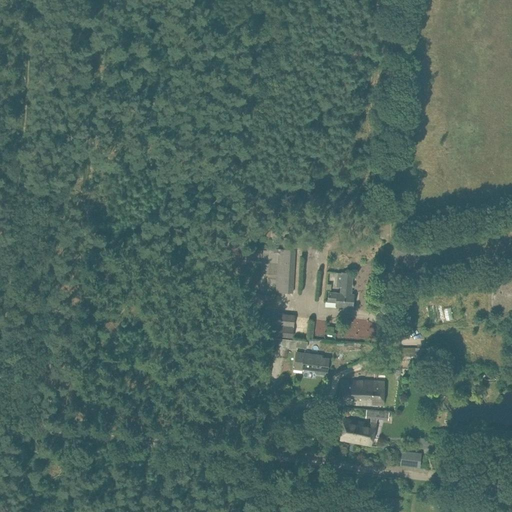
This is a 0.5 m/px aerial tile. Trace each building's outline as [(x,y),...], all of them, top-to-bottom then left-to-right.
[(242,248),(241,261),(261,263),(262,249),(242,248)] [(267,248),(266,274),(270,274),(269,282),(276,282),(276,292),(293,293),(295,250),(267,248)] [(350,294),(352,273),(342,272),(337,272),(336,286),(341,286),(340,294),(328,293),(327,300),(336,301),(335,305),(342,305),(342,308),(351,309),(351,306),(352,306),(353,294),(350,294)] [(271,330),(270,335),(292,337),(294,315),(264,312),(262,324),(269,325),(268,330),(271,330)] [(407,317),(396,316),(394,331),(405,332),(407,317)] [(307,319),(305,337),(312,338),(314,320),(307,319)] [(285,338),(273,336),(272,347),(284,349),(285,338)] [(287,338),(286,347),(295,348),(296,339),(287,338)] [(308,341),(296,339),(295,347),(306,348),(308,341)] [(415,348),(397,347),(397,356),(415,356),(415,348)] [(302,368),(316,369),(315,373),(325,374),(326,371),(327,371),(328,358),(319,357),(319,355),(295,352),(293,369),(301,371),(302,368)] [(341,379),(340,402),(383,404),(384,381),(341,379)] [(367,409),(366,417),(388,419),(389,411),(367,409)] [(356,420),(344,418),(340,440),(371,446),(375,424),(356,420)] [(402,450),(400,464),(419,467),(421,452),(402,450)] [(387,497),(387,504),(399,506),(400,502),(401,502),(402,499),(387,497)]
